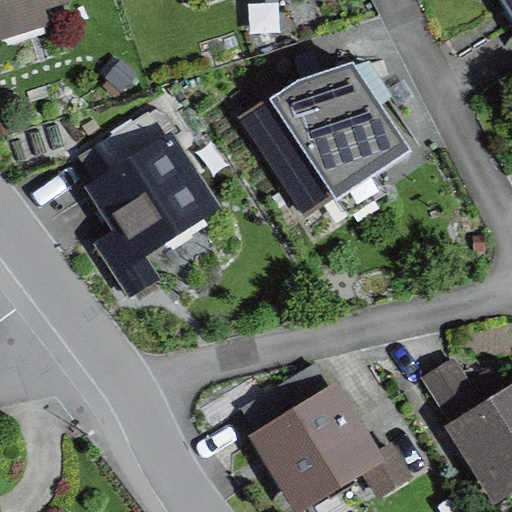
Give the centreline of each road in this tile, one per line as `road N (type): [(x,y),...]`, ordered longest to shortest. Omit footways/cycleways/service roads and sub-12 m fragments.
road 1 (residential): [(511,281),(483,300),(125,382)]
road 2 (residential): [(394,0),(511,229)]
road 3 (residential): [(0,214),(107,357)]
road 4 (residential): [(125,382),(199,511)]
